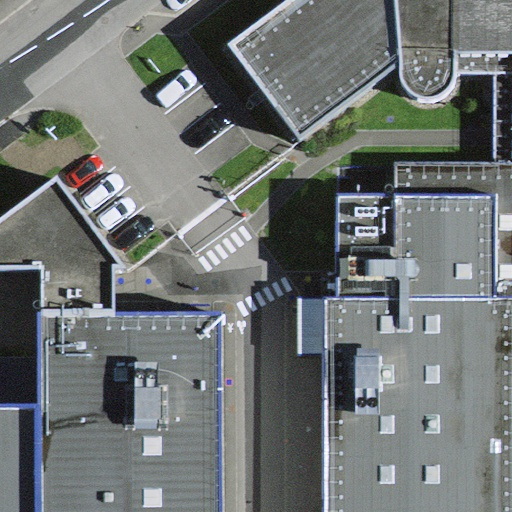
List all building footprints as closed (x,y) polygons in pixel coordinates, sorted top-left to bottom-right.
[(511,52),(435,53),(435,0),(288,0),(227,45),(299,141),(399,66),(398,72),(401,82),(406,90),(422,100),(432,100),(446,94),(455,83),(458,73),(495,74),(511,73),(511,52)] [(511,0),(435,0),(435,53),(511,52),(511,0)] [(511,73),(495,74),(495,163),(511,162),(511,73)] [(398,163),(398,195),(495,195),(495,163),(398,163)] [(0,511),(222,511),(221,313),(136,312),(114,314),(114,270),(126,270),(58,178),(0,221),(0,271),(42,270),(42,314),(38,314),(38,405),(0,405),(0,511)] [(394,195),(335,195),(335,298),(323,298),(323,511),(495,511),(495,372),(496,297),(496,195),(495,195),(398,195),(394,195)] [(323,353),(323,298),(299,298),(299,353),(323,353)]
